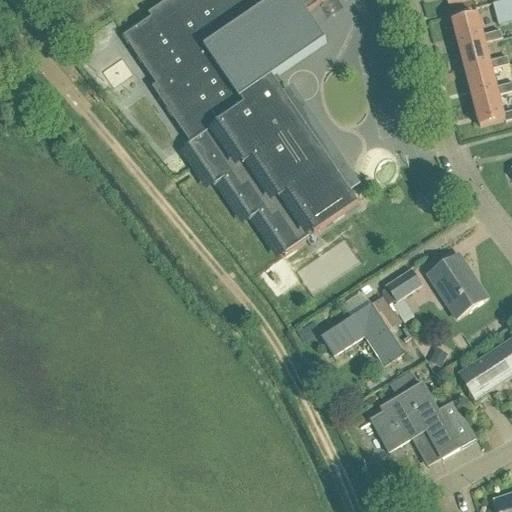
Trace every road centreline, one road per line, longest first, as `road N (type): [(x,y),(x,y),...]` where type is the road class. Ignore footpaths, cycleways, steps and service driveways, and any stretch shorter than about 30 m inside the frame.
road 1 (track): [(30,49),(280,349),(355,511)]
road 2 (residential): [(511,252),(468,194),(445,143),(405,0)]
